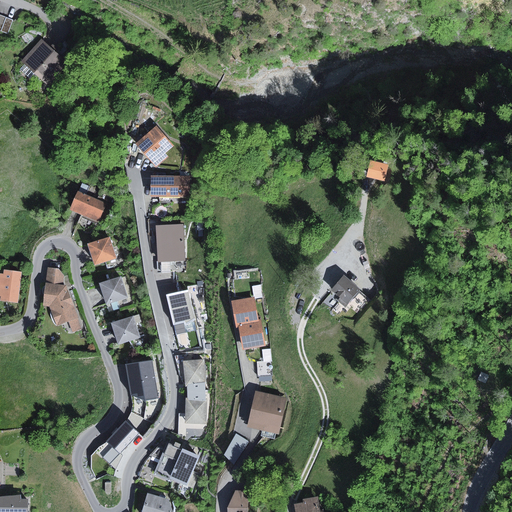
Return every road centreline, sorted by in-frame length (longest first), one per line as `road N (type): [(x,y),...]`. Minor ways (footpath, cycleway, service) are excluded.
road 1 (residential): [(0,331),(26,322),(41,250),(54,242),(70,246),(117,385),(113,416),(78,452),(98,511)]
road 2 (residential): [(118,511),(128,499),(130,467),(163,426),(174,397),(134,169)]
road 3 (track): [(293,499),(326,417),(299,337),(354,236),(365,189)]
